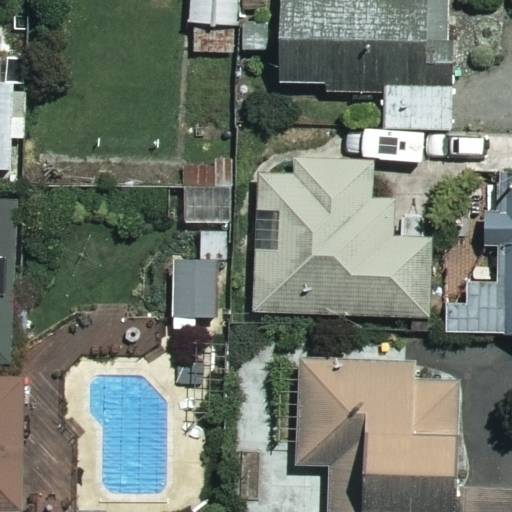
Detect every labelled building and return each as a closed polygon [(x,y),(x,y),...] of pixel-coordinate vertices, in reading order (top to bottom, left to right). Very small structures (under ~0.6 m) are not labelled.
[(242,0),(194,0),(193,21),(240,25),(242,0)] [(453,131),(459,0),(286,0),(282,86),(389,92),(387,127),(453,131)] [(24,81),(0,81),(0,169),(25,169),(24,81)] [(373,197),(375,154),(263,151),(259,311),(432,315),(434,238),(414,238),(396,237),(397,197),(373,197)] [(231,159),(186,161),(189,228),(234,226),(231,159)] [(511,332),(511,174),(503,174),(499,332),(511,332)] [(22,250),(0,249),(0,359),(20,359),(22,250)] [(224,328),(223,263),(175,263),(175,328),(224,328)] [(421,356),(302,357),(302,465),(332,465),(332,511),(511,511),(511,485),(463,486),(462,380),(422,381),(421,356)] [(25,377),(0,376),(0,508),(25,509),(25,377)]
